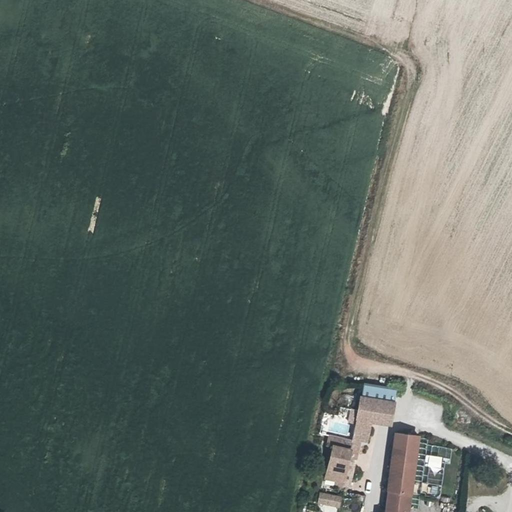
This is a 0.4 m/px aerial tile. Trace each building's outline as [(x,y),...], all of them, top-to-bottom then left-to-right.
[(344,425),(359,427),(362,407),(385,410),(388,384),(361,381),(352,380),(344,425)] [(393,419),(386,479),(383,497),(372,495),(370,509),(386,511),(400,511),(414,422),(393,419)] [(325,437),(319,474),(335,478),(343,430),(322,427),(321,436),(325,437)] [(436,467),(439,456),(427,453),(424,464),(436,467)] [(314,473),(312,484),(333,489),(335,478),(319,474),(314,473)] [(383,497),(386,479),(375,477),(372,495),(383,497)] [(333,489),(312,484),(310,493),(331,497),(333,489)]
